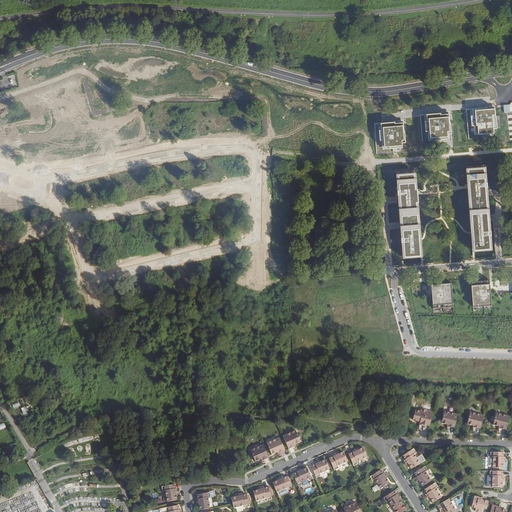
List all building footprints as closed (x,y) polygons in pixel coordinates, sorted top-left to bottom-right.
[(451,105),(493,97),(492,90),(450,98),(451,105)] [(86,101),(69,106),(70,110),(71,113),(79,140),(83,152),(84,155),(101,150),(86,101)] [(214,104),(196,104),(196,135),(214,136),(214,104)] [(250,104),(233,104),(232,135),(250,135),(250,104)] [(171,105),(153,108),(157,139),(175,137),(171,105)] [(495,106),(466,109),(469,139),(498,136),(495,106)] [(8,110),(0,112),(0,148),(18,143),(8,110)] [(45,111),(28,116),(29,120),(30,124),(39,151),(42,162),(43,165),(60,160),(45,111)] [(132,111),(114,115),(121,146),(138,142),(132,111)] [(449,112),(420,115),(423,142),(452,138),(449,112)] [(403,121),(374,123),(376,150),(406,148),(403,121)] [(409,141),(409,143),(420,142),(419,134),(412,135),(412,140),(409,141)] [(219,165),(212,166),(213,172),(214,180),(222,178),(232,176),(239,174),(246,173),(245,170),(243,160),(236,161),(234,161),(228,163),(225,163),(219,165)] [(485,165),(466,167),(470,210),(490,209),(485,165)] [(170,176),(162,177),(163,182),(165,190),(172,189),(183,187),(190,185),(197,184),(196,181),(194,171),(187,172),(185,172),(178,174),(176,174),(170,176)] [(416,173),(396,175),(399,209),(419,208),(416,173)] [(120,186),(112,188),(114,193),(115,201),(123,200),(133,197),(140,196),(147,194),(146,191),(144,181),(137,183),(135,183),(128,184),(126,185),(120,186)] [(291,183),(273,183),(272,215),(291,216),(291,183)] [(71,196),(64,198),(65,203),(67,211),(74,210),(85,208),(91,206),(98,205),(97,202),(95,191),(88,193),(87,193),(80,195),(78,195),(71,196)] [(236,204),(230,205),(231,211),(243,208),(241,197),(235,198),(236,204)] [(207,203),(194,206),(196,212),(197,218),(209,215),(208,209),(207,203)] [(5,216),(0,217),(0,224),(2,231),(9,229),(19,226),(26,224),(33,222),(32,219),(29,208),(22,210),(20,211),(13,213),(12,214),(5,216)] [(419,208),(399,209),(403,258),(423,256),(419,208)] [(490,209),(470,210),(473,252),(493,250),(491,232),(491,223),(490,209)] [(167,212),(155,214),(156,221),(158,227),(170,224),(169,218),(167,212)] [(128,220),(116,223),(117,229),(118,235),(131,232),(129,226),(128,220)] [(231,222),(219,225),(221,231),(222,237),(235,234),(233,228),(231,222)] [(88,229),(81,230),(84,243),(97,240),(95,233),(89,235),(88,229)] [(193,231),(180,234),(182,240),(184,247),(196,244),(194,237),(193,231)] [(55,244),(49,245),(51,252),(63,248),(60,236),(53,238),(55,244)] [(154,241),(141,244),(143,250),(144,256),(157,253),(155,247),(154,241)] [(291,242),(272,242),(271,274),(290,275),(291,242)] [(121,249),(108,252),(111,264),(118,263),(116,256),(122,255),(121,249)] [(383,263),(391,263),(391,250),(383,250),(383,263)] [(220,262),(213,264),(214,269),(216,277),(223,276),(234,274),(241,272),(247,271),(247,268),(244,257),(238,259),(236,259),(229,261),(227,261),(220,262)] [(68,262),(56,266),(58,273),(64,271),(66,277),(72,275),(68,262)] [(165,276),(158,278),(159,283),(161,291),(168,290),(178,288),(185,286),(192,285),(191,282),(189,271),(182,273),(180,273),(174,275),(172,275),(165,276)] [(490,280),(471,281),(473,309),(492,308),(490,280)] [(434,312),(453,310),(451,283),(431,285),(434,312)] [(109,290),(102,291),(103,297),(104,305),(112,303),(122,301),(129,300),(136,298),(135,295),(133,285),(126,286),(124,287),(118,288),(115,289),(109,290)] [(284,299),(278,299),(278,304),(271,304),(271,317),(277,317),(278,324),(285,324),(284,299)] [(246,302),(221,302),(221,308),(227,308),(227,315),(239,315),(239,309),(246,309),(246,302)] [(436,321),(428,320),(428,323),(428,334),(436,334),(437,334),(437,340),(444,340),(444,334),(446,335),(454,335),(460,335),(460,330),(461,321),(454,321),(443,321),(436,321)] [(492,322),(485,322),(485,324),(485,335),(492,335),(494,335),(494,341),(500,341),(500,336),(503,336),(511,336),(511,335),(511,322),(499,322),(492,322)] [(227,337),(227,343),(220,343),(220,349),(226,349),(239,350),(245,350),(245,343),(239,343),(239,337),(227,337)] [(246,358),(221,358),(221,364),(227,365),(227,371),(239,371),(239,365),(246,365),(246,358)] [(434,363),(426,363),(426,369),(424,369),(417,369),(410,368),(410,374),(409,382),(417,382),(428,383),(435,383),(442,383),(442,380),(442,369),(435,369),(433,369),(434,363)] [(479,365),(472,364),(472,370),(469,370),(463,370),(455,370),(455,375),(455,384),(463,384),(473,384),(480,384),(488,384),(488,381),(488,370),(480,370),(479,370),(479,365)] [(511,371),(508,371),(501,371),(501,376),(501,385),(508,385),(511,385),(511,371)] [(284,386),(271,386),(271,398),(277,398),(277,405),(284,405),(284,386)] [(226,393),(226,399),(219,399),(219,406),(226,406),(238,406),(244,406),(244,400),(238,400),(239,393),(226,393)] [(428,425),(432,411),(420,408),(419,411),(414,409),(412,419),(419,421),(422,422),(422,423),(428,425)] [(454,426),(457,414),(443,410),(440,422),(446,424),(454,426)] [(480,426),(483,414),(469,411),(466,423),(472,425),(480,426)] [(506,427),(509,415),(495,412),(492,424),(498,425),(506,427)] [(296,430),(283,436),(288,447),(295,444),(301,442),(296,430)] [(272,454),(278,451),(284,449),(279,437),(267,443),(272,454)] [(268,456),(263,444),(250,450),(255,461),(261,459),(268,456)] [(354,452),(348,454),(354,466),(358,464),(357,461),(367,457),(363,448),(359,449),(354,452)] [(417,453),(416,452),(414,448),(403,455),(406,460),(409,465),(411,469),(420,463),(414,454),(417,453)] [(335,456),(329,458),(334,470),(339,468),(338,465),(348,461),(344,452),(340,453),(335,456)] [(504,464),(504,458),(504,452),(491,452),(491,457),(493,457),(493,468),(504,468),(504,464)] [(317,464),(311,466),(316,477),(321,475),(320,473),(330,469),(326,460),(322,461),(317,464)] [(428,470),(425,466),(414,473),(417,477),(420,482),(423,486),(431,481),(426,472),(428,470)] [(298,471),(293,474),(298,486),(302,484),(301,481),(311,477),(307,467),(304,469),(298,471)] [(383,474),(380,470),(369,477),(372,481),(374,480),(380,489),(389,484),(386,480),(383,474)] [(503,477),(504,471),(489,471),(489,476),(493,476),(492,486),(503,487),(503,482),(503,477)] [(276,481),(273,483),(277,492),(287,487),(288,490),(292,488),(287,476),(282,479),(276,481)] [(435,482),(424,489),(427,494),(430,499),(433,503),(442,497),(436,488),(438,487),(435,482)] [(167,502),(177,500),(176,496),(175,490),(174,484),(162,487),(163,491),(165,491),(167,502)] [(257,490),(253,491),(256,501),(267,498),(267,500),(272,499),(268,487),(263,488),(257,490)] [(396,495),(394,491),(383,498),(385,502),(387,501),(393,510),(394,511),(402,511),(405,510),(402,505),(400,501),(396,495)] [(200,507),(200,510),(210,508),(208,497),(211,497),(210,492),(197,495),(198,500),(200,507)] [(235,497),(231,498),(233,504),(234,508),(244,505),(245,507),(250,506),(247,494),(241,495),(235,497)] [(486,510),(488,501),(482,500),(481,500),(477,500),(478,497),(474,496),(471,507),(472,507),(476,508),(475,511),(477,511),(481,511),(482,509),(486,510)] [(438,505),(442,511),(454,511),(457,510),(449,498),(438,505)] [(345,511),(360,511),(356,503),(343,508),(345,511)]
